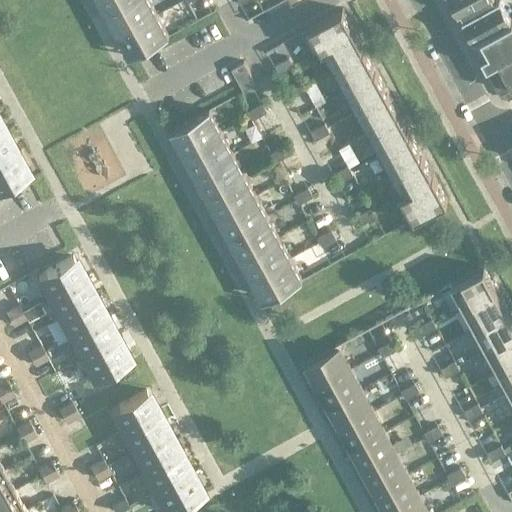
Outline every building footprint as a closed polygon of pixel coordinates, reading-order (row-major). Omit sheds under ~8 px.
[(156,10),(150,0),(124,0),(112,7),(123,28),(156,10)] [(461,16),(491,0),(452,0),(458,10),(460,9),(463,15),(461,16)] [(510,17),(500,0),(491,0),(461,16),(473,37),(474,37),(510,17)] [(353,28),(341,6),(309,23),(321,45),(353,28)] [(168,32),(156,10),(123,28),(135,49),(133,50),(134,51),(168,32)] [(511,17),(511,16),(510,17),(474,37),(482,51),(481,52),(486,62),(511,47),(511,17)] [(365,49),(353,28),(321,45),(332,66),(365,49)] [(511,47),(486,62),(499,86),(501,85),(507,96),(511,92),(511,47)] [(376,70),(365,49),(332,66),(344,88),(376,70)] [(292,61),(288,54),(274,62),(278,69),(292,61)] [(255,80),(243,58),(230,65),(242,87),(255,80)] [(388,91),(376,70),(344,88),(355,109),(388,91)] [(306,87),(301,78),(294,82),(299,91),(306,87)] [(299,91),(294,82),(287,85),(292,95),(299,91)] [(399,112),(388,91),(355,109),(367,130),(399,112)] [(266,109),(261,100),(254,103),(259,113),(266,109)] [(259,113),(254,103),(247,107),(252,116),(259,113)] [(220,128),(208,106),(174,124),(175,126),(176,125),(187,146),(220,128)] [(411,133),(399,112),(367,130),(378,151),(411,133)] [(329,129),(324,120),(317,124),(322,133),(329,129)] [(322,133),(317,124),(310,128),(315,137),(322,133)] [(0,155),(14,148),(3,128),(0,129),(0,155)] [(232,149),(220,128),(187,146),(199,167),(232,149)] [(422,154),(411,133),(378,151),(390,172),(422,154)] [(289,151),(284,142),(277,146),(282,155),(289,151)] [(282,155),(277,146),(270,149),(275,159),(282,155)] [(0,183),(25,169),(14,148),(0,155),(0,183)] [(243,170),(232,149),(199,167),(211,188),(243,170)] [(434,175),(422,154),(390,172),(401,193),(434,175)] [(352,171),(347,162),(340,166),(345,175),(352,171)] [(345,175),(340,166),(333,170),(338,179),(345,175)] [(255,191),(243,170),(211,188),(222,209),(255,191)] [(446,197),(434,175),(401,193),(413,215),(431,205),(432,207),(441,202),(440,200),(446,197)] [(312,193),(307,184),(300,188),(305,197),(312,193)] [(305,197),(300,188),(293,192),(298,201),(305,197)] [(266,212),(255,191),(222,209),(234,230),(266,212)] [(375,213),(370,204),(363,208),(368,217),(375,213)] [(368,217),(363,208),(356,212),(361,221),(368,217)] [(278,233),(266,212),(234,230),(245,251),(278,233)] [(335,235),(330,226),(323,230),(328,239),(335,235)] [(328,239),(323,230),(316,234),(321,243),(328,239)] [(289,254),(278,233),(245,251),(257,272),(289,254)] [(82,274),(71,253),(36,272),(48,293),(82,274)] [(301,276),(289,254),(257,272),(268,293),(266,294),(267,295),(274,291),(275,293),(285,287),(284,286),(301,276)] [(479,266),(478,263),(448,279),(462,304),(494,286),(482,264),(479,266)] [(93,294),(82,274),(48,293),(58,313),(93,294)] [(506,307),(494,286),(462,304),(473,325),(506,307)] [(104,314),(93,294),(58,313),(69,333),(104,314)] [(17,301),(4,307),(8,315),(20,308),(17,301)] [(511,330),(511,318),(506,307),(473,325),(485,346),(511,330)] [(8,315),(12,322),(24,315),(20,308),(8,315)] [(115,334),(104,314),(69,333),(80,353),(115,334)] [(435,324),(430,315),(423,319),(428,328),(435,324)] [(428,328),(423,319),(416,323),(421,332),(428,328)] [(511,358),(511,330),(485,346),(496,367),(511,358)] [(127,355),(115,334),(80,353),(92,374),(127,355)] [(395,346),(390,337),(383,341),(388,350),(395,346)] [(350,365),(336,340),(307,356),(308,359),(305,361),(317,383),(350,365)] [(38,341),(26,347),(30,354),(42,348),(38,341)] [(388,350),(383,341),(376,345),(381,353),(388,350)] [(30,354),(34,362),(46,355),(42,348),(30,354)] [(458,366),(453,357),(446,361),(451,370),(458,366)] [(511,385),(511,358),(496,367),(508,388),(511,385)] [(451,370),(446,361),(439,365),(444,374),(451,370)] [(361,386),(350,365),(317,383),(329,404),(361,386)] [(5,377),(0,379),(0,389),(9,384),(5,377)] [(418,388),(413,379),(406,383),(411,392),(418,388)] [(411,392),(406,383),(399,387),(404,396),(411,392)] [(0,389),(0,397),(0,398),(13,391),(9,384),(0,389)] [(373,407),(361,386),(329,404),(340,425),(373,407)] [(156,408),(144,387),(109,406),(121,427),(156,408)] [(70,398),(57,404),(61,412),(73,405),(70,398)] [(481,408),(476,399),(469,403),(474,412),(481,408)] [(474,412),(469,403),(462,407),(467,416),(474,412)] [(61,412),(65,419),(77,412),(73,405),(61,412)] [(384,428),(373,407),(340,425),(352,446),(384,428)] [(166,428),(156,408),(121,427),(132,447),(166,428)] [(27,417),(14,424),(18,431),(31,424),(27,417)] [(441,430),(436,421),(429,425),(434,434),(441,430)] [(18,431),(22,438),(34,431),(31,424),(18,431)] [(434,434),(429,425),(422,429),(427,438),(434,434)] [(177,448),(166,428),(132,447),(143,467),(177,448)] [(396,449),(384,428),(352,446),(363,467),(396,449)] [(504,450),(499,442),(492,445),(497,454),(504,450)] [(497,454),(492,445),(485,449),(490,458),(497,454)] [(188,468),(177,448),(143,467),(154,487),(188,468)] [(407,470),(396,449),(363,467),(375,488),(407,470)] [(101,455),(88,461),(92,469),(105,462),(101,455)] [(36,464),(40,471),(52,464),(49,457),(36,464)] [(92,469),(96,476),(108,469),(105,462),(92,469)] [(464,472),(459,463),(452,467),(457,476),(464,472)] [(40,471),(44,478),(56,471),(52,464),(40,471)] [(0,493),(13,486),(2,466),(0,467),(0,493)] [(457,476),(452,467),(445,471),(450,480),(457,476)] [(200,489),(188,468),(154,487),(165,508),(200,489)] [(419,491),(407,470),(375,488),(386,509),(419,491)] [(0,511),(12,511),(24,506),(13,486),(0,493),(0,511)] [(430,511),(419,491),(386,509),(387,511),(430,511)] [(127,501),(123,494),(111,501),(115,508),(127,501)] [(70,497),(58,504),(62,511),(74,504),(70,497)]
